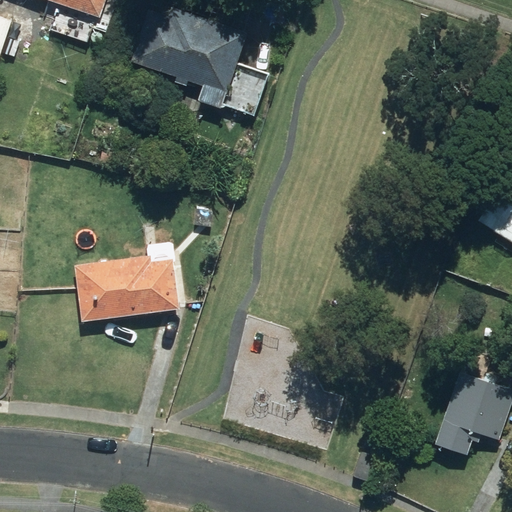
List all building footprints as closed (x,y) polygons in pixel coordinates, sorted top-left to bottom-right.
[(59,0),(51,26),(91,40),(95,27),(107,31),(117,0),(59,0)] [(252,33),(161,0),(156,0),(136,56),(205,81),(202,89),(259,110),(273,71),(242,59),(252,33)] [(18,17),(0,11),(0,59),(5,61),(18,17)] [(81,124),(36,110),(25,144),(70,159),(81,124)] [(511,198),(496,188),(479,216),(511,236),(511,198)] [(221,199),(200,194),(194,221),(214,226),(221,199)] [(81,264),(89,318),(187,304),(180,250),(81,264)] [(505,431),(511,409),(511,383),(463,367),(439,437),(473,448),(481,423),(505,431)]
